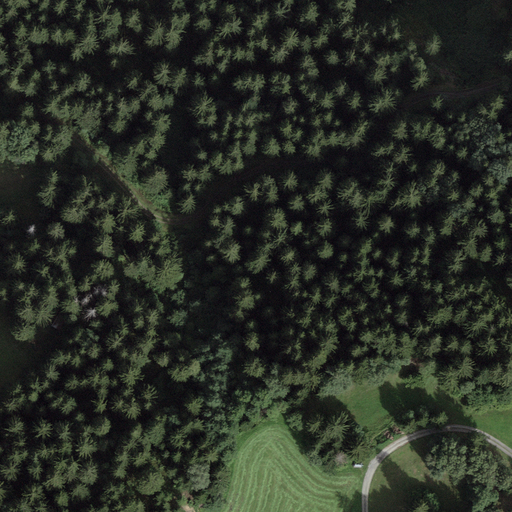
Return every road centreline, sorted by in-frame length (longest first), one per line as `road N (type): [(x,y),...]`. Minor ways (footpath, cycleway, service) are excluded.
road 1 (track): [(511,77),(405,101),(319,162),(259,171),(195,219),(166,220),(140,205),(102,165),(0,98)]
road 2 (track): [(511,454),(469,431),(406,438),(371,470),(365,511)]
